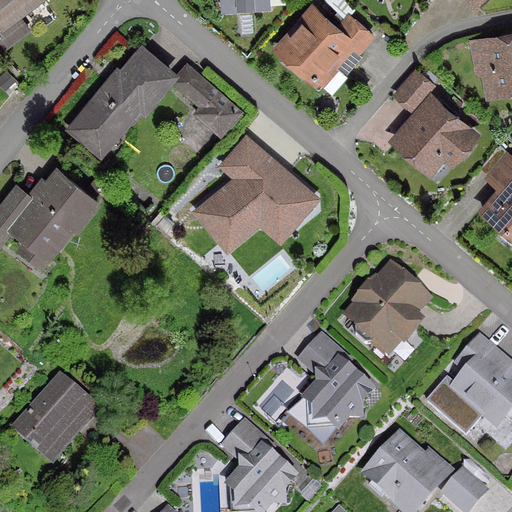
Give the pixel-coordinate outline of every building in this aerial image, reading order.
[(16,15),(35,0),(0,0),(0,42),(3,47),(27,29),(16,15)] [(288,66),(295,64),(313,80),(346,42),(357,50),(370,35),(347,15),(335,29),(312,9),(277,49),(282,53),(280,59),(288,66)] [(511,35),(483,41),(489,68),(484,70),(488,93),(511,88),(511,35)] [(140,51),(115,81),(112,79),(86,110),(83,108),(68,127),(93,148),(107,130),(112,134),(138,103),(143,107),(169,74),(140,51)] [(185,66),(173,81),(201,106),(195,113),(218,133),(237,111),(196,75),(185,66)] [(429,85),(414,72),(394,95),(410,108),(429,85)] [(411,127),(408,125),(394,141),(427,169),(441,152),(451,160),(472,135),(431,99),(417,114),(420,117),(411,127)] [(244,139),(222,165),(237,177),(195,210),(225,247),(264,216),(280,215),(291,224),(313,198),(285,174),(244,139)] [(511,237),(511,171),(511,159),(506,154),(486,177),(500,189),(481,211),(511,237)] [(11,192),(0,206),(0,239),(8,229),(24,242),(30,235),(48,250),(70,222),(74,226),(95,201),(56,170),(28,206),(15,195),(11,192)] [(155,224),(165,232),(171,224),(161,217),(155,224)] [(356,325),(353,328),(354,336),(363,344),(370,344),(378,351),(394,334),(402,342),(417,325),(409,317),(423,302),(424,301),(390,271),(372,290),(367,286),(358,297),(363,301),(348,317),(356,325)] [(511,371),(476,340),(456,363),(467,373),(453,389),(475,408),(476,408),(483,414),(487,415),(492,417),(502,416),(510,411),(511,406),(511,371)] [(317,385),(303,400),(290,416),(320,444),(335,429),(344,418),(358,417),(358,403),(368,392),(336,363),(324,376),(317,377),(317,385)] [(36,437),(57,455),(76,434),(97,411),(89,404),(60,377),(12,431),(29,446),(36,437)] [(442,478),(439,476),(397,439),(364,476),(392,501),(398,494),(416,509),(428,495),(442,478)] [(240,471),(226,487),(236,496),(237,506),(248,506),(254,511),(260,511),(267,505),(281,504),(280,490),(290,478),(259,450),(248,462),(240,463),(240,471)] [(461,472),(442,495),(461,511),(466,511),(484,491),(461,472)]
